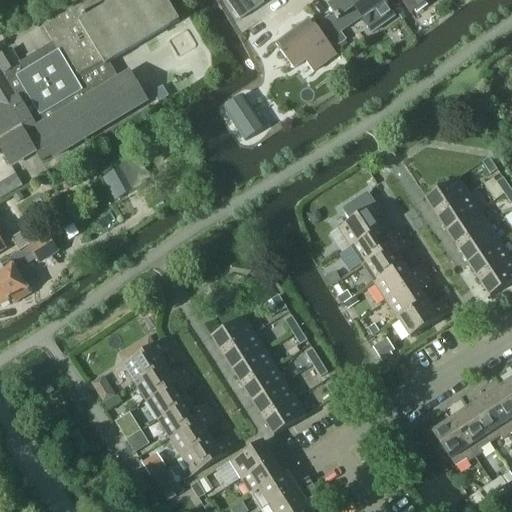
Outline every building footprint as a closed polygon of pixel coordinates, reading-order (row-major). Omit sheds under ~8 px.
[(2,76),(0,72),(0,151),(9,167),(34,152),(40,163),(52,156),(53,158),(147,103),(130,74),(115,83),(105,68),(180,24),(166,0),(85,0),(41,26),(53,46),(2,76)] [(239,20),(260,7),(255,0),(249,0),(233,11),(239,20)] [(336,17),(330,21),(328,17),(321,22),(338,46),(346,41),(340,33),(361,19),(372,34),(394,19),(380,0),(336,0),(328,6),(336,17)] [(399,0),(409,14),(429,0),(399,0)] [(313,74),(336,56),(309,21),(276,47),(294,69),(304,63),(313,74)] [(231,111),(244,136),(258,128),(245,103),(231,111)] [(482,164),(490,175),(497,171),(489,159),(482,164)] [(147,184),(135,164),(106,179),(118,200),(147,184)] [(22,187),(15,175),(1,184),(9,195),(22,187)] [(426,201),(437,218),(469,196),(458,179),(426,201)] [(503,180),(496,184),(504,196),(510,191),(503,180)] [(350,205),(343,210),(350,221),(358,216),(374,206),(366,194),(350,205)] [(437,218),(448,234),(480,212),(469,196),(437,218)] [(350,221),(338,229),(350,248),(379,229),(373,219),(386,211),(379,202),(374,206),(358,216),(350,221)] [(317,211),(307,217),(313,226),(319,222),(320,216),(317,211)] [(448,234),(458,250),(491,229),(480,212),(448,234)] [(362,267),(404,240),(398,230),(385,238),(379,229),(350,248),(362,267)] [(458,250),(469,266),(501,245),(491,229),(458,250)] [(20,252),(38,242),(31,230),(13,241),(20,252)] [(0,307),(8,302),(9,303),(13,301),(15,303),(29,295),(22,282),(33,276),(27,266),(36,261),(37,262),(56,251),(55,249),(47,236),(28,248),(28,249),(20,254),(19,253),(8,259),(8,260),(10,264),(0,269),(0,307)] [(373,284),(403,265),(397,256),(409,248),(404,240),(362,267),(373,284)] [(469,266),(480,282),(511,261),(511,260),(501,245),(469,266)] [(511,261),(480,282),(491,299),(511,284),(511,261)] [(385,303),(427,275),(422,267),(410,275),(403,265),(373,284),(385,303)] [(330,287),(331,287),(340,281),(335,272),(326,277),(325,278),(330,287)] [(397,321),(427,301),(421,292),(433,285),(427,275),(385,303),(397,321)] [(347,292),(338,298),(343,305),(352,300),(347,292)] [(278,313),(285,309),(278,297),(271,302),(278,313)] [(352,300),(343,305),(347,311),(359,304),(355,298),(352,300)] [(433,312),(427,301),(397,321),(410,340),(451,313),(446,304),(433,312)] [(284,323),(292,335),(299,330),(291,318),(284,323)] [(211,339),(222,356),(255,335),(244,319),(211,339)] [(374,326),(367,331),(371,337),(378,332),(374,326)] [(299,330),(292,335),(299,346),(306,342),(299,330)] [(222,356),(232,372),(265,352),(255,335),(222,356)] [(123,367),(135,385),(165,366),(159,357),(171,349),(165,340),(123,367)] [(379,360),(393,351),(386,341),(373,350),(379,360)] [(305,355),(313,367),(319,363),(312,351),(305,355)] [(232,372),(242,389),(275,368),(265,352),(232,372)] [(319,363),(313,367),(320,380),(327,375),(319,363)] [(165,366),(135,385),(146,404),(188,377),(183,369),(171,376),(165,366)] [(242,389),(253,405),(286,384),(275,368),(242,389)] [(194,386),(188,377),(146,404),(157,422),(187,403),(182,394),(194,386)] [(511,382),(501,390),(511,406),(511,382)] [(253,405),(263,421),(296,400),(286,384),(253,405)] [(333,401),(340,396),(332,384),(326,389),(333,401)] [(47,396),(54,392),(50,386),(43,390),(47,396)] [(96,392),(103,404),(108,401),(113,398),(106,386),(96,392)] [(484,401),(509,437),(511,434),(511,406),(501,390),(484,401)] [(117,396),(113,398),(108,401),(103,404),(101,405),(107,415),(123,405),(117,396)] [(296,400),(263,421),(273,438),(306,417),(296,400)] [(468,412),(489,445),(500,438),(502,441),(509,437),(484,401),(468,412)] [(194,413),(187,403),(157,422),(169,440),(211,414),(206,405),(194,413)] [(61,428),(72,422),(63,406),(52,412),(61,428)] [(479,452),(489,445),(468,412),(451,423),(474,459),(481,454),(479,452)] [(217,422),(211,414),(169,440),(181,459),(210,440),(204,430),(217,422)] [(474,459),(451,423),(433,435),(451,461),(455,468),(466,462),(467,464),(474,459)] [(132,427),(121,434),(126,442),(125,442),(140,432),(137,428),(132,427)] [(90,452),(77,432),(69,437),(81,457),(90,452)] [(217,450),(210,440),(181,459),(188,471),(179,476),(183,484),(234,451),(228,442),(217,450)] [(142,442),(130,449),(135,457),(150,448),(147,442),(142,442)] [(240,480),(273,459),(263,443),(230,463),(240,480)] [(164,468),(156,456),(143,465),(150,477),(164,468)] [(273,459),(240,480),(251,498),(283,476),(273,459)] [(162,471),(150,478),(155,486),(167,479),(166,478),(162,471)] [(305,511),(283,476),(251,498),(259,511),(305,511)] [(492,485),(497,492),(505,487),(501,480),(492,485)] [(173,492),(167,481),(157,488),(163,498),(173,492)] [(198,501),(205,496),(197,484),(190,489),(198,501)] [(488,498),(497,492),(492,485),(483,491),(488,498)] [(246,511),(240,503),(230,509),(231,511),(246,511)]
